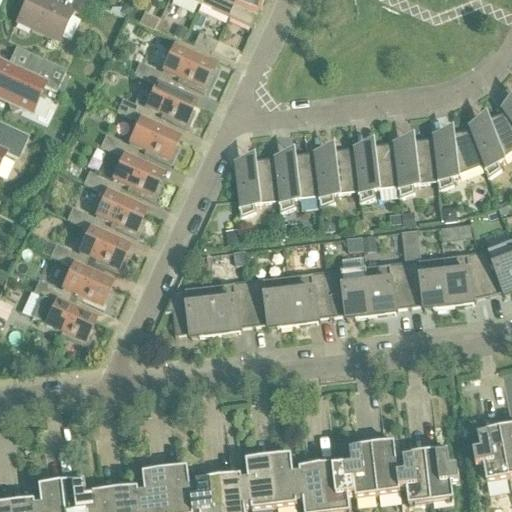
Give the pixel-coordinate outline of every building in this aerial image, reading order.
[(54,0),(52,5),(40,0),(27,0),(16,25),(59,45),(73,15),(81,19),(88,4),(78,0),(54,0)] [(180,0),(200,9),(203,0),(180,0)] [(203,0),(200,9),(227,22),(237,0),(203,0)] [(237,0),(227,22),(249,32),(264,0),(237,0)] [(119,15),(127,19),(131,10),(123,6),(119,15)] [(182,42),(186,32),(178,28),(173,38),(182,42)] [(87,33),(76,40),(87,59),(98,52),(87,33)] [(211,56),(217,45),(198,37),(193,48),(211,56)] [(233,66),(239,55),(217,45),(211,56),(233,66)] [(173,52),(162,74),(185,84),(183,88),(203,97),(212,77),(209,76),(211,70),(173,52)] [(42,90),(56,96),(66,74),(31,58),(23,75),(0,64),(0,102),(7,105),(11,116),(35,107),(42,90)] [(162,92),(167,81),(139,68),(134,79),(156,89),(162,92)] [(122,104),(117,115),(139,125),(146,128),(151,117),(144,114),(146,110),(152,113),(168,121),(167,124),(186,133),(195,113),(192,112),(195,106),(162,92),(156,89),(150,102),(139,97),(134,109),(122,104)] [(511,106),(501,114),(504,118),(511,128),(511,106)] [(511,128),(504,118),(468,132),(470,136),(471,136),(483,170),(482,170),(488,183),(490,183),(489,183),(502,174),(499,166),(511,156),(511,128)] [(139,125),(129,147),(151,157),(150,160),(169,169),(178,150),(175,148),(178,143),(146,128),(139,125)] [(0,165),(4,157),(18,163),(28,140),(0,126),(0,165)] [(471,136),(470,136),(432,141),(433,144),(433,143),(438,186),(439,196),(440,196),(440,195),(455,191),(453,183),(482,170),(483,170),(471,136)] [(129,164),(134,153),(106,140),(100,152),(109,155),(122,162),(122,161),(129,164)] [(433,144),(394,148),(399,191),(398,191),(400,204),(401,203),(415,198),(414,189),(438,186),(433,143),(433,144)] [(394,148),(354,153),(359,196),(358,196),(360,208),(361,208),(375,203),(374,194),(398,191),(399,191),(394,148)] [(354,153),(314,158),(319,200),(319,201),(320,213),(322,213),(321,213),(336,207),(335,199),(358,196),(359,196),(354,153)] [(89,177),(84,188),(105,198),(106,198),(112,201),(116,192),(117,189),(111,186),(112,183),(119,186),(135,193),(133,197),(153,206),(162,186),(158,185),(161,179),(129,164),(122,161),(122,162),(109,155),(99,176),(94,173),(92,178),(89,177)] [(314,158),(274,163),(280,205),(279,205),(281,218),(282,218),(296,212),(295,203),(319,201),(319,200),(314,158)] [(280,205),(274,163),(234,168),(241,223),(242,223),(256,217),(255,208),(279,205),(280,205)] [(105,198),(96,219),(118,230),(116,233),(136,242),(145,222),(142,221),(144,215),(112,201),(106,198),(105,198)] [(511,206),(501,211),(504,218),(511,214),(511,206)] [(443,214),(444,226),(456,225),(455,212),(443,214)] [(95,237),(100,226),(72,213),(67,224),(89,234),(95,237)] [(414,214),(401,216),(403,229),(416,228),(414,214)] [(389,217),(391,231),(403,229),(401,216),(389,217)] [(335,228),(329,224),(323,225),(324,235),(335,234),(335,228)] [(293,227),(285,227),(285,240),(294,240),(293,227)] [(470,229),(461,230),(462,240),(472,239),(470,229)] [(242,233),(226,235),(228,249),(244,247),(242,233)] [(89,234),(79,256),(101,266),(100,269),(119,278),(128,259),(125,257),(128,252),(95,237),(89,234)] [(401,237),(404,257),(419,256),(417,235),(413,235),(401,237)] [(364,256),(377,254),(375,240),(362,242),(364,255),(364,256)] [(347,244),(348,257),(364,255),(362,242),(347,244)] [(79,273),(84,262),(45,245),(40,256),(72,271),(72,270),(79,273)] [(490,254),(478,257),(489,301),(504,296),(505,301),(511,298),(511,248),(491,256),(490,254)] [(256,255),(246,256),(247,267),(258,266),(256,255)] [(245,256),(234,257),(235,271),(247,269),(245,256)] [(466,261),(444,264),(450,311),(474,308),(474,304),(477,303),(489,301),(478,257),(466,260),(466,261)] [(421,265),(405,267),(410,312),(424,310),(425,314),(450,311),(444,264),(422,267),(421,265)] [(388,271),(366,273),(372,321),(396,318),(396,314),(410,312),(405,267),(388,269),(388,271)] [(72,271),(62,292),(85,302),(83,306),(103,315),(112,295),(108,294),(111,288),(79,273),(72,270),(72,271)] [(344,275),(327,277),(332,322),(347,320),(347,324),(372,321),(366,273),(344,276),(344,275)] [(310,280),(288,283),(294,330),(319,327),(318,323),(332,322),(327,277),(310,279),(310,280)] [(266,284),(249,286),(255,331),(269,329),(269,333),(294,330),(288,283),(266,286),(266,284)] [(62,310),(67,299),(39,286),(33,297),(41,300),(62,310)] [(233,290),(210,292),(216,340),(241,337),(240,333),(255,331),(249,286),(232,288),(233,290)] [(216,340),(210,292),(188,295),(188,294),(175,295),(165,317),(166,317),(173,316),(176,341),(191,339),(191,343),(216,340)] [(41,300),(32,322),(68,339),(66,342),(86,351),(95,331),(92,330),(94,324),(62,310),(41,300)] [(11,310),(0,304),(0,321),(5,324),(11,310)] [(511,432),(500,435),(509,483),(511,482),(511,432)] [(509,483),(500,435),(478,439),(481,456),(473,457),(476,472),(484,471),(487,487),(509,483)] [(395,448),(372,451),(378,500),(401,498),(400,494),(398,480),(406,479),(404,464),(403,465),(397,465),(395,448)] [(56,471),(67,470),(65,451),(54,452),(56,471)] [(352,471),(345,472),(346,486),(354,485),(356,499),(355,500),(356,503),(378,500),(372,451),(350,454),(352,471)] [(448,456),(426,459),(431,508),(454,505),(452,488),(460,487),(458,472),(450,473),(448,456)] [(400,494),(407,493),(409,511),(431,508),(426,459),(403,461),(403,465),(404,464),(406,479),(398,480),(400,494)] [(291,461),(269,464),(274,511),(281,511),(297,510),(297,507),(296,507),(295,492),(302,491),(301,477),(300,477),(294,478),(291,461)] [(249,483),(242,484),(241,484),(243,499),(251,498),(253,511),(252,511),(274,511),(269,464),(246,466),(249,483)] [(345,469),(322,471),(327,511),(350,511),(349,500),(355,500),(356,499),(354,485),(346,486),(345,472),(345,469)] [(296,507),(297,507),(304,506),(304,511),(327,511),(322,471),(300,474),(300,477),(301,477),(302,491),(295,492),(296,507)] [(188,474),(166,476),(170,511),(192,511),(191,505),(199,504),(198,490),(197,490),(190,490),(188,474)] [(145,496),(139,497),(138,497),(140,511),(148,510),(147,511),(170,511),(166,476),(143,479),(145,496)] [(242,481),(219,484),(222,511),(252,511),(253,511),(251,498),(243,499),(241,484),(242,484),(242,481)] [(192,511),(222,511),(219,484),(197,487),(197,490),(198,490),(199,504),(191,505),(192,511)] [(85,486),(63,489),(65,511),(95,511),(94,502),(87,503),(85,486)] [(42,508),(36,509),(35,509),(35,511),(65,511),(63,489),(40,491),(42,508)] [(138,494),(116,496),(117,511),(147,511),(148,510),(140,511),(138,497),(139,497),(138,494)] [(117,511),(116,496),(93,499),(94,502),(95,511),(117,511)]
